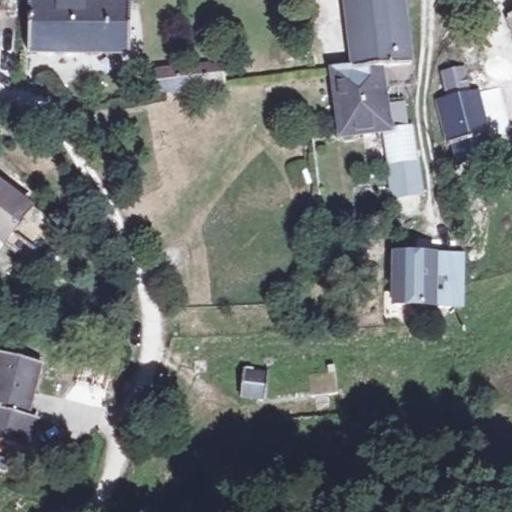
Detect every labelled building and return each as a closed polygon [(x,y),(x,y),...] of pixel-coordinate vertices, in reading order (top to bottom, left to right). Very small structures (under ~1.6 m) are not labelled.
[(28,2),(27,52),(133,50),(132,0),(103,0),(90,0),(89,0),(46,0),(46,2),(28,2)] [(338,108),(389,102),(390,83),(414,82),(404,0),(344,0),(355,67),(334,70),(338,108)] [(280,41),(254,38),(252,60),(277,62),(280,41)] [(191,66),(193,85),(225,81),(223,62),(191,66)] [(156,72),(159,90),(193,85),(191,66),(156,72)] [(434,90),(437,101),(455,98),(453,86),(434,90)] [(455,98),(437,101),(451,164),(485,157),(486,137),(477,94),(455,98)] [(389,109),(389,102),(338,108),(342,136),(387,130),(391,160),(389,161),(394,196),(420,195),(415,160),(412,160),(411,129),(407,130),(404,107),(389,109)] [(511,152),(501,153),(502,160),(511,159),(511,152)] [(289,163),(291,185),(308,184),(306,161),(289,163)] [(56,231),(0,188),(0,232),(10,240),(7,245),(29,264),(56,231)] [(465,284),(466,258),(394,255),(392,306),(457,308),(465,284)] [(212,332),(211,311),(190,312),(191,333),(212,332)] [(0,434),(33,442),(42,416),(31,410),(43,367),(0,357),(0,434)] [(269,375),(242,372),(238,400),(265,404),(269,375)]
